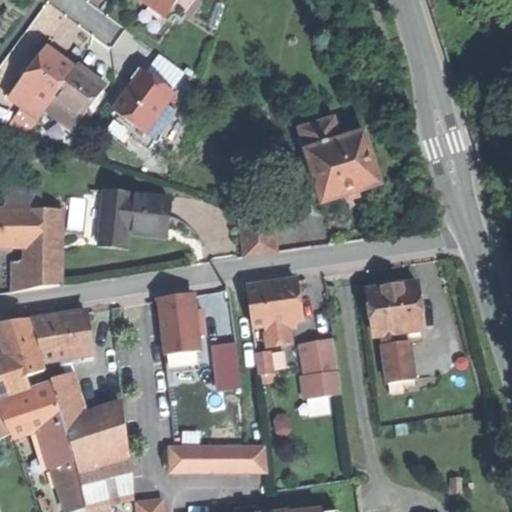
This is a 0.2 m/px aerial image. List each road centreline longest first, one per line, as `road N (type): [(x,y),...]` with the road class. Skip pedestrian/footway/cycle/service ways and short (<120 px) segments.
road 1 (residential): [(476,237),(137,287)]
road 2 (tertiary): [(405,0),(476,237)]
road 3 (residential): [(137,287),(155,468),(173,511)]
road 4 (residential): [(137,287),(0,310)]
road 5 (tertiary): [(476,237),(511,359)]
